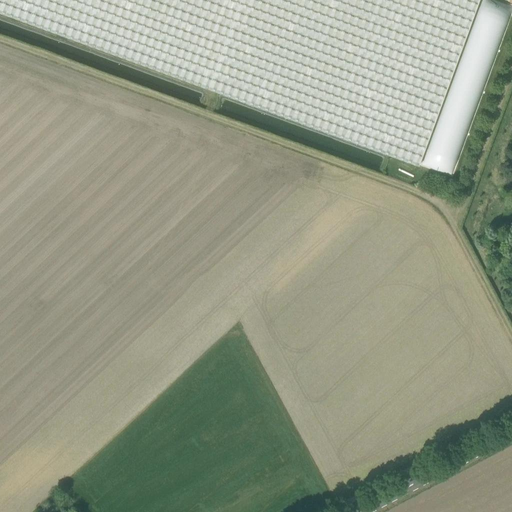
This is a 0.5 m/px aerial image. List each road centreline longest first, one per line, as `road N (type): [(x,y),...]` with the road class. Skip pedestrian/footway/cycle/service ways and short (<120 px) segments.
road 1 (track): [(454,228),(431,200),(0,40)]
road 2 (secondary): [(361,511),(511,432)]
road 3 (track): [(511,71),(454,228)]
road 4 (track): [(511,339),(454,228)]
